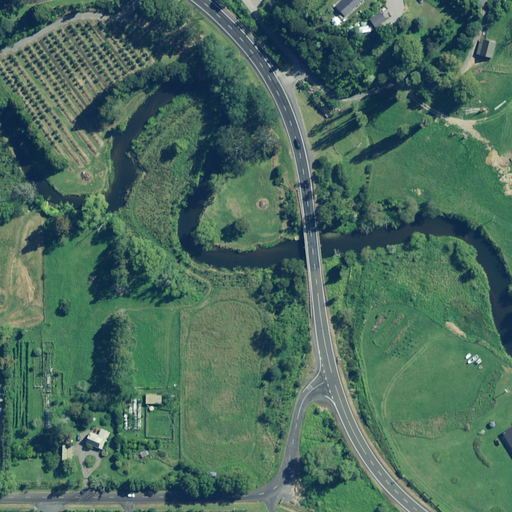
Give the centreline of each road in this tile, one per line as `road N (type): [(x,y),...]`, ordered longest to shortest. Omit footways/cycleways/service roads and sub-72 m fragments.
road 1 (primary): [(333,381),(286,108),(253,52),(201,0)]
road 2 (unclassified): [(333,381),(305,395),(285,474),(262,493),(0,497)]
road 3 (primary): [(418,511),(364,452),(333,381)]
